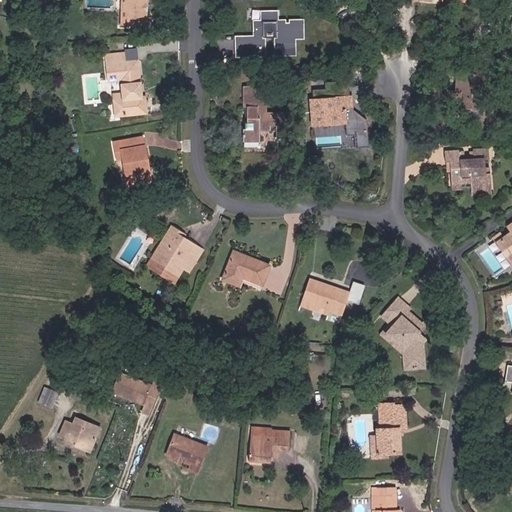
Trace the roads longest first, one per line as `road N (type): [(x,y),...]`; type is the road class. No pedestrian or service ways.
road 1 (unclassified): [(383,214),(216,193),(199,163),(197,0)]
road 2 (unclassified): [(449,511),(445,491),(476,321),(471,297),(429,241),(383,214)]
road 3 (unclassified): [(389,67),(402,100),(401,181),(397,205),(383,214)]
road 4 (unclassified): [(137,511),(0,500)]
